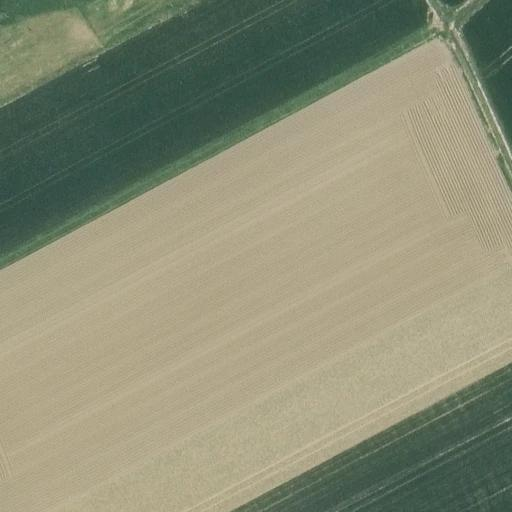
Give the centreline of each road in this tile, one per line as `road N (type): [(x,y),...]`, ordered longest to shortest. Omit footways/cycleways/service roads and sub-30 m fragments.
road 1 (track): [(0,263),(448,27),(479,0)]
road 2 (track): [(511,169),(429,0)]
